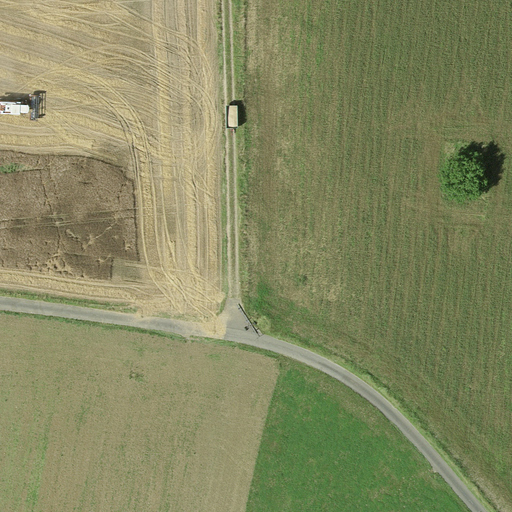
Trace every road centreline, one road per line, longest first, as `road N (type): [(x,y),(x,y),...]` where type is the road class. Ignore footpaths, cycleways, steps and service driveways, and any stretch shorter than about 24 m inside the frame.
road 1 (track): [(480,511),(391,412),(314,361),(235,335),(0,305)]
road 2 (track): [(235,335),(229,0)]
